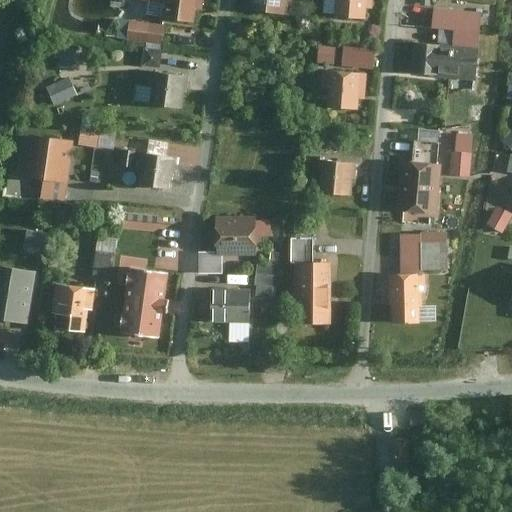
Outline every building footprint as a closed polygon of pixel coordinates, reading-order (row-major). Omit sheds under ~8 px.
[(201,0),(163,0),(161,20),(192,22),(193,10),(201,11),(201,0)] [(289,0),(242,0),(240,11),(287,18),(289,0)] [(372,0),(329,0),(327,16),(363,21),(365,5),(372,6),(372,0)] [(430,6),(427,29),(452,32),(450,48),(476,50),(481,12),(430,6)] [(124,39),(162,43),(164,23),(126,19),(124,39)] [(279,44),(262,41),(260,57),(277,59),(279,44)] [(348,43),(346,58),(377,63),(379,48),(348,43)] [(450,48),(406,43),(403,74),(472,81),(476,50),(450,48)] [(333,52),(317,51),(316,66),(332,67),(333,52)] [(188,77),(139,69),(133,105),(181,113),(188,77)] [(367,75),(325,72),(322,108),(358,110),(358,97),(365,98),(367,75)] [(47,84),(52,102),(75,96),(70,78),(47,84)] [(80,126),(78,144),(100,146),(102,128),(80,126)] [(438,138),(437,129),(418,130),(418,139),(438,138)] [(511,136),(508,133),(498,144),(511,155),(511,136)] [(72,141),(25,135),(19,180),(40,182),(37,203),(63,206),(72,141)] [(454,136),(453,154),(469,155),(470,137),(454,136)] [(135,172),(138,155),(116,151),(113,168),(135,172)] [(453,154),(449,153),(448,177),(467,178),(469,155),(453,154)] [(177,160),(138,155),(135,172),(133,187),(172,192),(177,160)] [(352,166),(319,163),(317,195),(349,198),(352,166)] [(440,167),(398,163),(393,211),(401,212),(430,215),(435,215),(440,167)] [(511,218),(493,209),(483,228),(501,237),(511,218)] [(429,228),(430,215),(401,212),(399,225),(429,228)] [(295,230),(315,230),(314,218),(295,218),(295,230)] [(254,220),(215,219),(214,253),(253,254),(254,220)] [(444,234),(396,236),(398,274),(446,272),(444,234)] [(95,235),(94,272),(113,273),(114,236),(95,235)] [(288,265),(311,265),(311,239),(288,239),(288,265)] [(277,265),(254,264),(254,290),(277,290),(277,265)] [(311,265),(288,265),(290,328),(330,327),(328,264),(311,265)] [(0,277),(0,320),(20,324),(25,293),(20,293),(22,282),(0,277)] [(426,277),(386,278),(387,323),(421,323),(420,298),(427,298),(426,277)] [(84,287),(53,285),(51,333),(86,335),(87,313),(95,313),(96,297),(83,296),(84,287)] [(246,291),(208,290),(207,322),(246,323),(246,291)] [(154,310),(118,306),(115,336),(150,340),(154,310)] [(411,439),(390,440),(391,463),(411,462),(411,439)]
